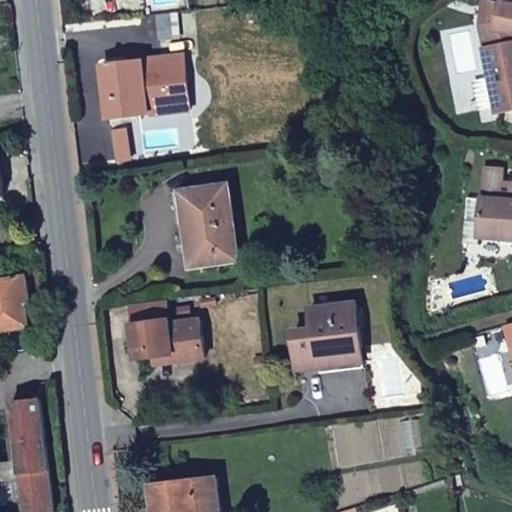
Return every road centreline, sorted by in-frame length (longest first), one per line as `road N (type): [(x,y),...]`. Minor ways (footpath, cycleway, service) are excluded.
road 1 (secondary): [(94,511),(34,0)]
road 2 (unknown): [(85,433),(354,395)]
